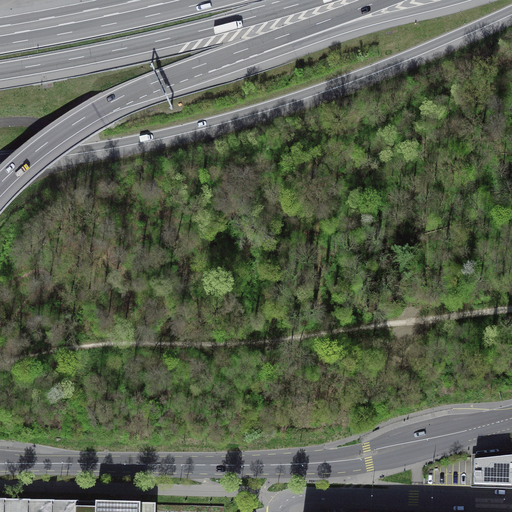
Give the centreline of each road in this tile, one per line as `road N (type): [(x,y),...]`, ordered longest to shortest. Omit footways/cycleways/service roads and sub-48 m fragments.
road 1 (motorway): [(0,157),(108,144),(259,108),(511,9)]
road 2 (primary): [(0,461),(313,462),(511,416)]
road 3 (track): [(511,310),(263,342),(103,344),(6,360)]
road 4 (motorway): [(0,71),(311,0)]
road 5 (motorway): [(0,183),(96,110),(262,43)]
road 6 (residential): [(511,500),(299,495),(278,511)]
road 7 (motorway): [(262,43),(455,0)]
road 8 (motorway): [(200,0),(52,30)]
road 9 (motorway): [(262,43),(381,0)]
